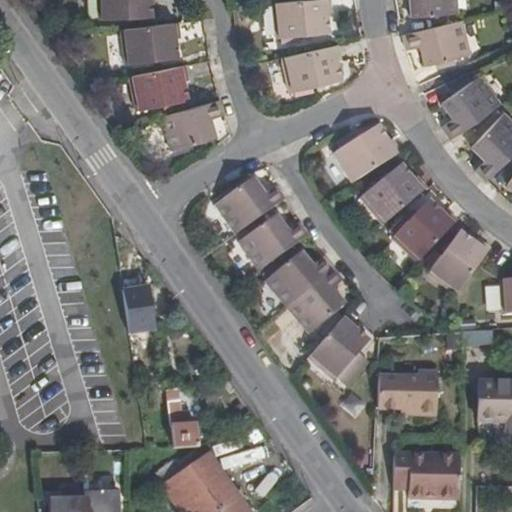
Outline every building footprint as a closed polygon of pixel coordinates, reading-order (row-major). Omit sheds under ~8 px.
[(163,2),(163,0),(105,0),(107,25),(161,23),(159,2),(163,2)] [(340,14),(339,0),(282,7),(286,40),(338,34),(335,15),(340,14)] [(463,0),(403,0),(404,1),(411,0),(423,0),(424,6),(417,7),(419,19),(464,16),(463,0)] [(469,22),(411,37),(416,55),(429,51),(435,50),(436,55),(430,57),(434,69),(444,66),(461,61),(477,57),(469,22)] [(188,27),(130,35),(135,69),(187,62),(184,44),(189,43),(188,27)] [(350,61),(347,47),(292,61),(299,94),(304,93),(321,88),(351,81),(348,61),(350,61)] [(462,66),(461,61),(444,66),(445,71),(462,66)] [(195,69),(138,81),(145,114),(197,103),(193,83),(197,82),(195,69)] [(463,121),(451,129),(461,143),(509,107),(488,78),(479,84),(460,98),(451,105),(459,116),(464,113),(467,117),(463,121)] [(476,81),(458,94),(460,98),(479,84),(476,81)] [(321,88),(304,93),(305,98),(323,93),(321,88)] [(220,120),(234,116),(230,102),(170,119),(179,153),(226,139),(222,126),(216,127),(214,122),(220,120)] [(464,113),(459,116),(463,121),(467,117),(464,113)] [(496,184),(511,167),(511,117),(507,122),(492,137),(481,149),(489,158),(493,154),(499,159),(494,163),(485,172),(496,184)] [(487,133),(492,137),(507,122),(503,117),(487,133)] [(344,158),(363,187),(411,156),(402,144),(399,146),(389,131),(367,144),(350,154),(344,158)] [(365,140),(348,150),(350,154),(367,144),(365,140)] [(493,154),(489,158),(494,163),(499,159),(493,154)] [(370,202),(392,228),(437,191),(427,180),(423,183),(410,169),(370,202)] [(223,208),(243,238),(295,202),(288,188),(275,197),(270,200),(267,196),(271,192),(262,181),(223,208)] [(401,243),(426,266),(465,224),(454,213),(450,216),(437,205),(417,224),(414,227),(403,241),(401,243)] [(245,245),(265,274),(317,235),(308,223),(297,231),(293,234),(290,231),(294,228),(286,217),(245,245)] [(398,237),(403,241),(414,227),(417,224),(413,220),(398,237)] [(437,276),(462,296),(487,262),(496,250),(485,242),(483,246),(468,235),(437,276)] [(138,248),(122,251),(126,276),(142,273),(138,248)] [(300,307),(343,270),(333,259),(322,268),(318,272),(314,267),(318,264),(308,253),(272,284),(295,311),(300,307)] [(339,290),(352,280),(343,270),(300,307),(295,311),(316,336),(352,304),(343,294),(339,297),(336,293),(339,290)] [(126,276),(135,335),(161,332),(159,318),(150,319),(144,273),(142,273),(126,276)] [(373,341),(360,329),(362,327),(351,317),(315,360),(340,382),(342,380),(354,389),(374,364),(363,354),(373,341)] [(468,334),(454,333),(454,353),(467,354),(468,334)] [(424,375),(383,374),(382,408),(403,409),(403,413),(441,414),(442,371),(424,370),(424,375)] [(511,435),(511,383),(484,383),(483,423),(511,424),(511,435)] [(184,400),(182,389),(170,391),(172,402),(184,400)] [(178,444),(180,452),(206,448),(203,425),(188,427),(184,400),(172,402),(178,444)] [(149,475),(149,452),(140,452),(141,475),(149,475)] [(254,511),(217,452),(167,481),(186,511),(193,508),(195,511),(254,511)] [(464,455),(399,454),(398,489),(415,490),(415,498),(463,500),(464,455)] [(88,503),(54,504),(54,511),(120,511),(121,503),(92,503),(88,503)]
